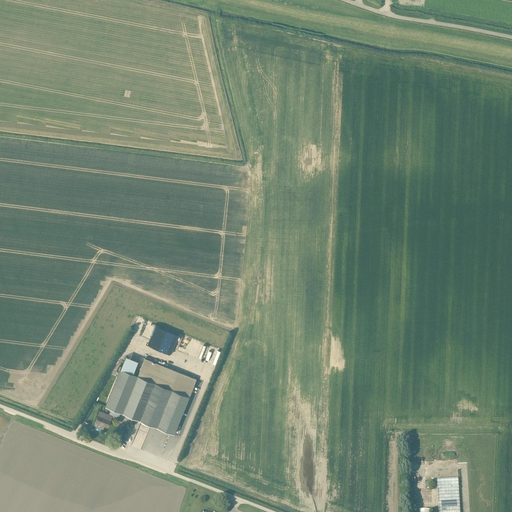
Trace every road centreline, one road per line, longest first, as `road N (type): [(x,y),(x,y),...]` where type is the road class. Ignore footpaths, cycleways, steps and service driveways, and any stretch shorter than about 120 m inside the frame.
road 1 (track): [(511,61),(206,0)]
road 2 (unclassified): [(270,511),(0,405)]
